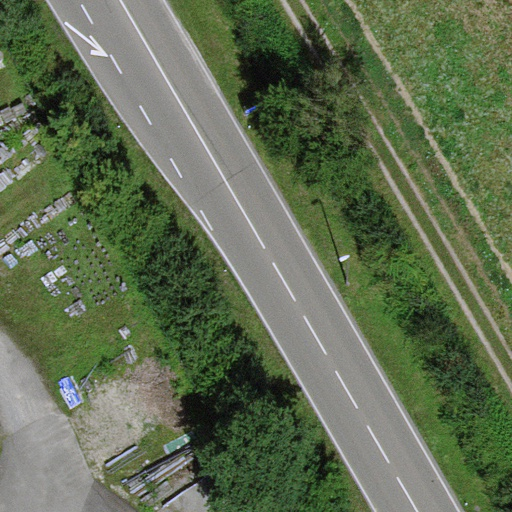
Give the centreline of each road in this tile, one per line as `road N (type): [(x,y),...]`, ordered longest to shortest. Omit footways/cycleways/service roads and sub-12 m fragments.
road 1 (primary): [(425,511),(116,0)]
road 2 (track): [(511,370),(295,0)]
road 3 (track): [(58,486),(0,354)]
